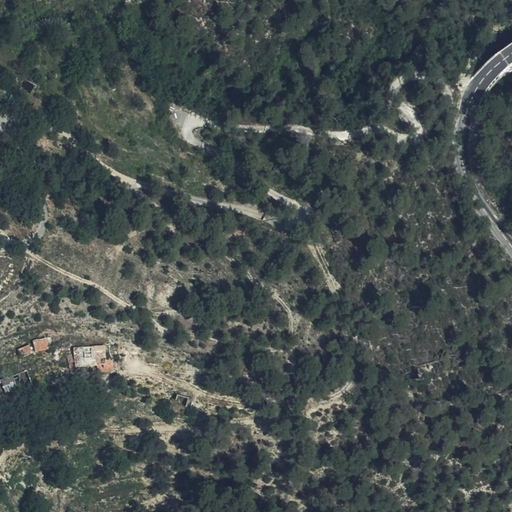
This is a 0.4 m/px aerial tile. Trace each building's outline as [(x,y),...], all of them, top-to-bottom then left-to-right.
[(51,330),(67,327),(66,319),(50,322),(51,330)] [(35,337),(47,333),(43,326),(32,330),(35,337)] [(88,329),(88,336),(88,338),(88,348),(97,348),(97,329),(88,329)] [(112,330),(97,329),(97,348),(112,348),(112,330)] [(120,330),(112,330),(112,348),(121,348),(120,330)] [(35,338),(36,349),(50,349),(49,337),(35,338)] [(30,343),(19,348),(23,355),(34,351),(30,343)] [(199,390),(199,380),(185,379),(184,389),(199,390)]
